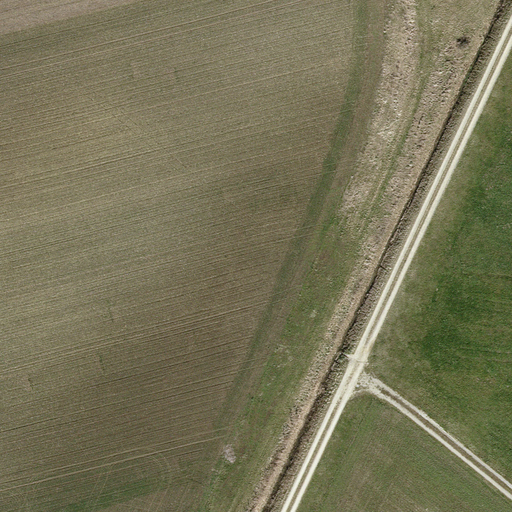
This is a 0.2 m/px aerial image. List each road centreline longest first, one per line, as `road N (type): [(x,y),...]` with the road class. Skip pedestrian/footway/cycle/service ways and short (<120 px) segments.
road 1 (track): [(511,36),(289,511)]
road 2 (track): [(358,367),(511,494)]
